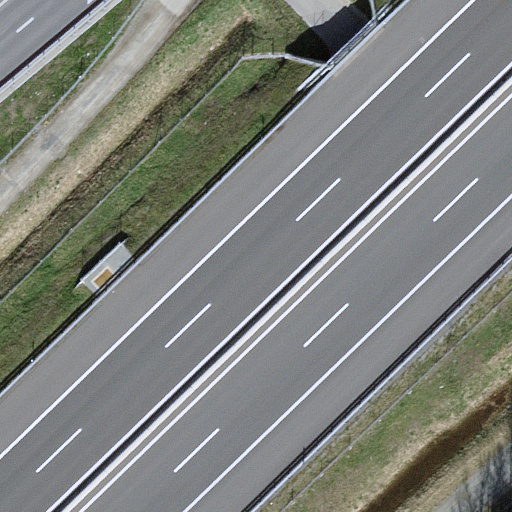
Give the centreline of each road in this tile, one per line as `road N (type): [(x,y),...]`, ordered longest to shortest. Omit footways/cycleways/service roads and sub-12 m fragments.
road 1 (motorway): [(511,9),(0,503)]
road 2 (motorway): [(135,511),(511,148)]
road 3 (track): [(311,0),(511,209)]
road 4 (track): [(0,203),(88,114),(168,0)]
